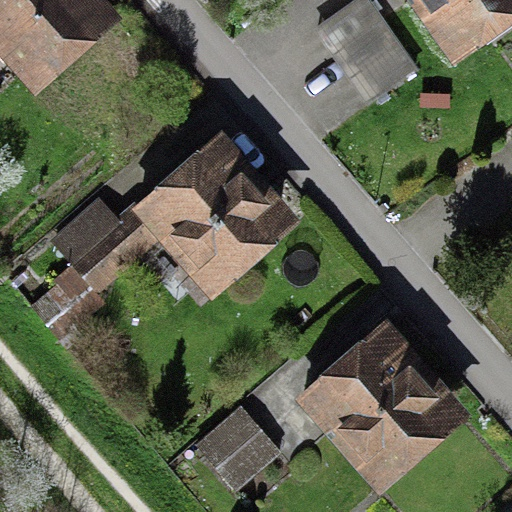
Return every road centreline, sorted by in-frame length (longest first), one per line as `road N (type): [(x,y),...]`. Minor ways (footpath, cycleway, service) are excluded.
road 1 (residential): [(163,0),(511,388)]
road 2 (track): [(0,393),(101,511)]
